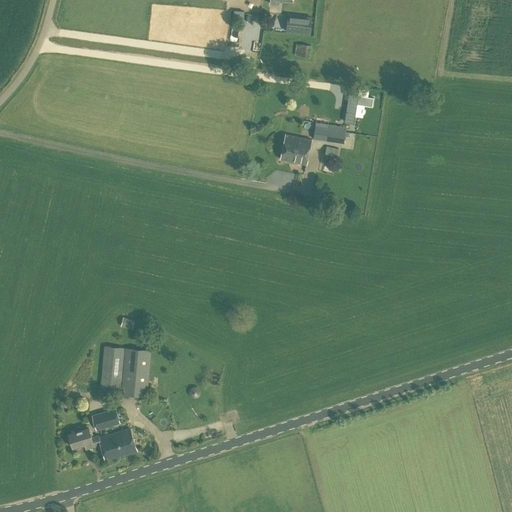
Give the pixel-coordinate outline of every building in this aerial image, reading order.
[(286,32),(310,34),(312,17),(288,14),(286,32)] [(309,57),(311,46),(296,44),(294,55),(309,57)] [(371,105),(373,96),(348,92),(344,120),(353,121),(356,103),(371,105)] [(343,143),(346,127),(316,122),(313,139),(343,143)] [(306,165),(312,139),(286,134),(280,159),(306,165)] [(132,329),(135,320),(123,317),(121,326),(132,329)] [(148,396),(151,350),(103,346),(100,393),(148,396)] [(96,430),(120,423),(116,408),(92,415),(96,430)] [(86,450),(101,445),(99,436),(98,435),(92,437),(89,428),(68,434),(72,447),(84,444),(86,450)] [(130,428),(99,436),(101,445),(105,459),(136,450),(130,428)]
